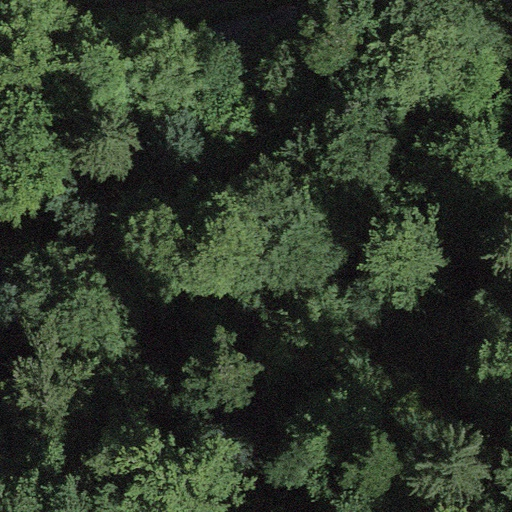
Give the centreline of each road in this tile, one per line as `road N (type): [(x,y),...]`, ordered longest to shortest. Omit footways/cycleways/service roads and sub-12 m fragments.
road 1 (residential): [(347,0),(0,80)]
road 2 (track): [(182,38),(511,36)]
